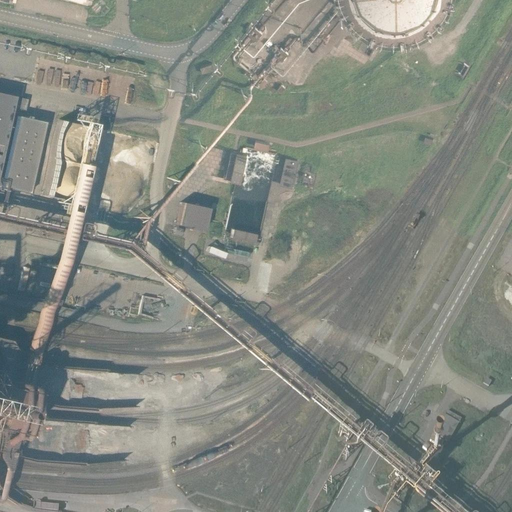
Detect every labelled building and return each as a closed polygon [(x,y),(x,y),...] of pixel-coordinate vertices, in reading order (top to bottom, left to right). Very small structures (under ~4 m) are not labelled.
[(348,0),(351,2),(356,5),(360,8),(366,11),(371,13),(377,14),(382,15),(388,15),(394,15),(399,14),(405,13),(410,11),(415,8),(420,5),(425,2),(426,0),(348,0)] [(250,24),(245,29),(249,32),(247,34),(248,35),(251,37),(252,37),(255,40),(261,32),(255,28),(254,26),(253,27),(250,24)] [(276,45),(271,50),(275,53),(274,54),(277,57),(280,59),(283,56),(285,53),(281,49),(279,48),(276,45)] [(211,62),(199,67),(201,72),(213,68),(211,62)] [(0,140),(10,96),(0,93),(0,140)] [(26,99),(16,97),(13,108),(23,111),(26,99)] [(42,122),(14,116),(0,180),(0,187),(26,193),(42,122)] [(432,138),(424,136),(423,141),(430,144),(432,138)] [(253,145),(253,146),(267,149),(267,148),(267,146),(268,143),(254,140),(253,143),(253,145)] [(219,149),(216,168),(223,169),(226,150),(219,149)] [(241,153),(230,151),(224,178),(235,181),(241,153)] [(296,160),(285,157),(279,184),(290,187),(296,160)] [(67,160),(59,192),(70,194),(78,163),(67,160)] [(205,208),(180,202),(175,225),(200,230),(205,208)] [(257,246),(257,243),(253,242),(253,239),(254,239),(255,233),(251,232),(230,228),(229,234),(228,239),(236,241),(248,244),(256,245),(257,246)] [(18,300),(17,306),(16,308),(15,307),(15,308),(34,312),(34,311),(36,305),(36,303),(36,302),(33,301),(28,300),(18,298),(17,298),(18,299),(18,300)] [(0,425),(14,428),(18,411),(19,406),(21,396),(0,391),(0,425)] [(446,412),(443,417),(440,422),(439,424),(436,430),(439,432),(441,433),(450,439),(453,433),(454,432),(457,426),(458,425),(461,420),(459,419),(449,414),(448,413),(446,412)] [(446,441),(447,442),(448,442),(450,439),(441,434),(439,437),(440,438),(443,439),(446,441)] [(432,437),(429,441),(439,447),(442,443),(442,442),(432,436),(432,437)]
